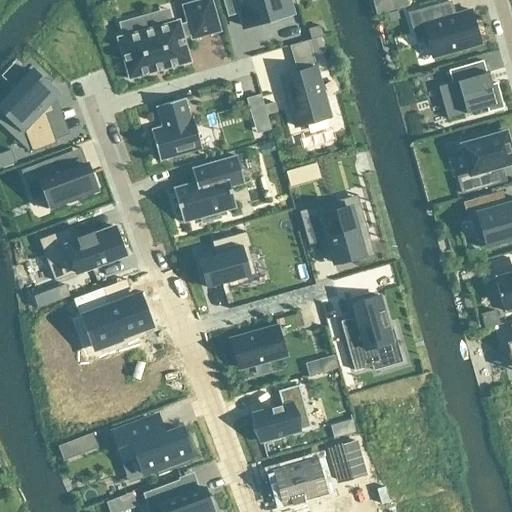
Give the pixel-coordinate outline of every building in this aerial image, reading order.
[(119,37),(117,38),(117,40),(117,39),(128,77),(128,79),(130,79),(130,78),(188,62),(190,62),(189,60),(182,37),(190,35),(191,39),(219,31),(210,0),(201,0),(182,6),(187,23),(179,25),(178,22),(179,22),(178,20),(176,21),(171,23),(140,31),(137,18),(119,23),(123,36),(119,37)] [(291,13),(287,0),(221,0),(227,17),(239,13),(243,27),(260,22),(259,17),(272,13),(274,18),(291,13)] [(406,0),(395,0),(398,8),(408,6),(406,0)] [(449,2),(408,14),(415,40),(426,37),(432,57),(480,44),(470,10),(453,15),(449,2)] [(320,23),(307,27),(311,39),(323,35),(320,23)] [(324,53),(319,37),(308,40),(313,56),(324,53)] [(296,71),(280,75),(295,126),(329,116),(315,65),(297,70),(296,67),(295,67),(296,71)] [(437,87),(446,119),(497,105),(488,72),(470,77),(467,65),(448,70),(451,83),(437,87)] [(52,111),(49,101),(57,93),(33,71),(29,75),(28,74),(14,89),(15,90),(0,105),(0,108),(22,129),(23,128),(32,152),(56,143),(45,114),(52,111)] [(185,98),(154,107),(154,108),(156,107),(160,120),(162,119),(164,127),(151,130),(151,129),(150,129),(159,162),(160,161),(159,160),(200,148),(201,150),(192,117),(191,117),(192,119),(189,120),(183,99),(185,99),(185,98)] [(461,194),(493,185),(488,169),(511,162),(511,140),(508,142),(505,132),(483,138),(482,134),(464,139),(465,143),(461,145),(469,173),(456,177),(461,194)] [(0,172),(13,168),(8,155),(0,157),(0,172)] [(195,182),(173,188),(182,222),(200,217),(201,222),(219,217),(217,212),(235,207),(230,186),(244,182),(236,156),(191,169),(195,182)] [(34,165),(20,170),(21,172),(34,167),(45,195),(50,209),(96,191),(89,172),(87,173),(83,164),(60,173),(54,158),(34,165)] [(295,169),(285,172),(288,183),(298,180),(295,169)] [(511,203),(496,208),(492,193),(462,202),(467,218),(471,217),(480,247),(511,237),(511,203)] [(300,211),(298,211),(304,230),(323,225),(334,262),(338,261),(339,265),(340,265),(339,261),(366,253),(360,230),(366,228),(359,204),(336,211),(334,201),(331,202),(332,206),(301,215),(300,211)] [(68,228),(38,239),(54,281),(124,255),(114,226),(92,234),(92,232),(76,238),(77,240),(73,242),(68,228)] [(245,232),(215,240),(216,241),(216,242),(219,252),(219,253),(214,254),(198,259),(202,272),(206,288),(233,280),(254,274),(250,260),(247,247),(250,246),(248,239),(245,232)] [(507,258),(490,262),(493,274),(510,269),(507,258)] [(503,311),(511,308),(511,272),(494,278),(503,311)] [(65,285),(32,297),(36,308),(69,296),(65,285)] [(102,288),(73,299),(85,333),(89,332),(95,348),(150,328),(137,294),(108,305),(102,288)] [(380,363),(375,346),(391,341),(387,329),(378,296),(351,303),(355,317),(357,323),(343,327),(341,321),(340,321),(354,371),(371,366),(380,363)] [(237,369),(284,355),(276,327),(229,340),(237,369)] [(88,368),(93,381),(78,387),(86,408),(118,396),(123,408),(167,391),(158,369),(138,376),(129,352),(88,368)] [(332,357),(318,361),(320,371),(335,367),(332,357)] [(282,405),(280,406),(280,405),(270,408),(270,409),(261,412),(252,414),(260,442),(310,427),(298,385),(277,391),(282,405)] [(506,392),(501,393),(504,403),(509,401),(506,392)] [(111,432),(122,461),(136,456),(142,474),(154,469),(157,476),(192,463),(189,457),(192,456),(182,429),(164,436),(156,439),(148,418),(111,432)] [(354,432),(351,420),(343,422),(347,434),(354,432)] [(384,434),(367,439),(374,464),(390,459),(398,487),(432,478),(418,427),(385,436),(384,434)] [(97,447),(91,433),(80,437),(85,451),(97,447)] [(353,440),(330,447),(340,481),(363,475),(353,440)] [(304,502),(303,498),(325,492),(316,461),(274,473),(283,504),(290,502),(291,505),(304,502)] [(199,489),(184,495),(178,480),(142,493),(148,511),(212,511),(204,487),(199,489)] [(122,496),(106,503),(109,511),(122,511),(128,510),(122,496)]
